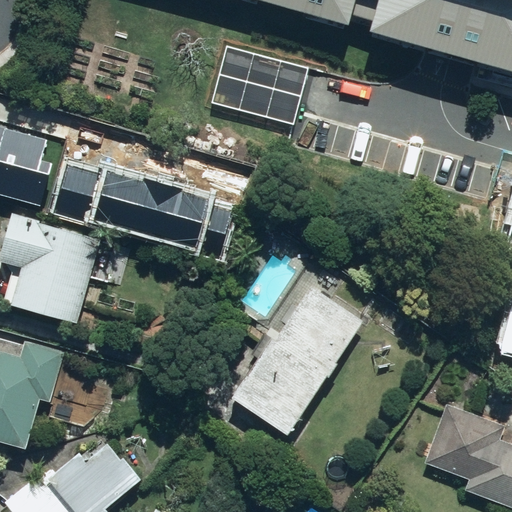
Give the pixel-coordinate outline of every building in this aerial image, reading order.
[(354,0),(276,0),(349,20),(354,0)] [(511,0),(388,0),(376,47),(511,83),(511,0)] [(283,36),(241,21),(225,67),(266,82),(283,36)] [(250,106),(253,86),(229,82),(226,102),(250,106)] [(279,89),(254,85),(253,86),(250,106),(249,112),(275,116),(279,89)] [(0,192),(45,206),(59,159),(44,155),(49,136),(0,122),(0,192)] [(67,165),(54,210),(218,256),(231,212),(205,205),(207,199),(106,170),(104,175),(67,165)] [(107,238),(16,212),(2,258),(18,263),(8,299),(83,320),(107,238)] [(295,433),(369,318),(326,290),(331,282),(316,273),(299,299),(304,302),(287,328),(281,324),(235,395),(295,433)] [(0,437),(33,445),(44,398),(55,400),(67,349),(27,340),(24,354),(0,348),(0,437)] [(508,426),(452,403),(428,461),(472,479),(469,488),(511,504),(511,441),(503,438),(508,426)] [(12,505),(2,511),(114,511),(111,508),(147,479),(109,431),(44,482),(39,476),(8,500),(12,505)]
